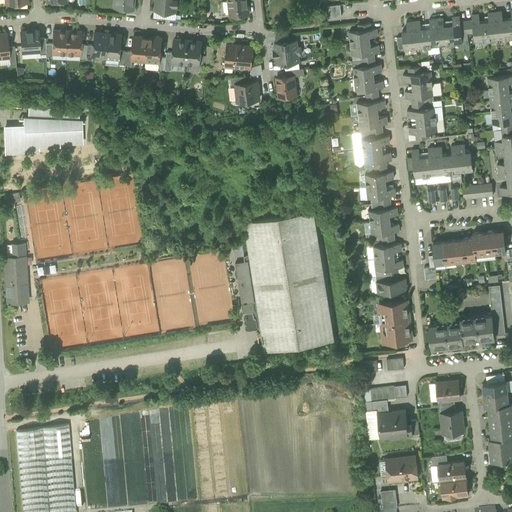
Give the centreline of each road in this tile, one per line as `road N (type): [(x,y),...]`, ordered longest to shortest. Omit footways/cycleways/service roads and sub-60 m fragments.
road 1 (residential): [(385,9),(410,226)]
road 2 (residential): [(410,226),(423,366),(467,362)]
road 3 (residential): [(467,362),(486,503)]
